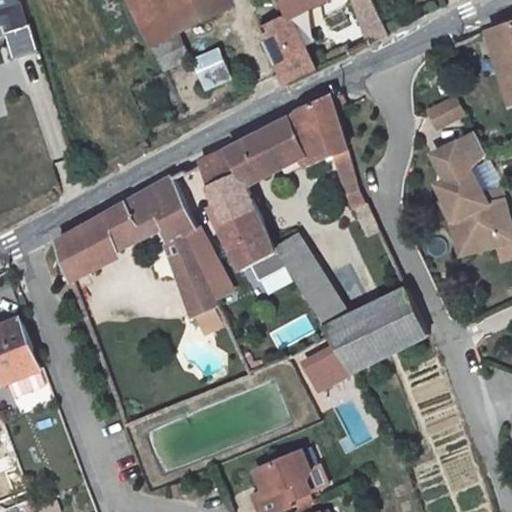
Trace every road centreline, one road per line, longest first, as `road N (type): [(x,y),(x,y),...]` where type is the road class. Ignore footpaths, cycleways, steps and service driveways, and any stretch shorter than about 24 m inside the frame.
road 1 (residential): [(490,459),(384,206),(383,170),(399,142),(391,53)]
road 2 (tertiary): [(25,237),(391,53)]
road 3 (residential): [(182,511),(126,500),(25,237)]
road 4 (tertiary): [(391,53),(511,0)]
